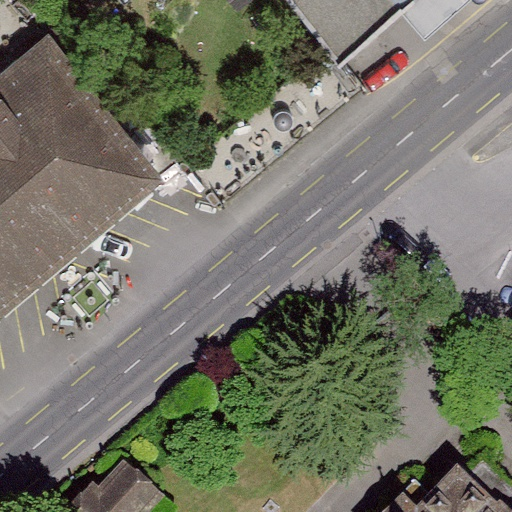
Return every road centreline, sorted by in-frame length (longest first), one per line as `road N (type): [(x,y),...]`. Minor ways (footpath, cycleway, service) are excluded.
road 1 (primary): [(0,471),(511,59)]
road 2 (unknown): [(378,168),(511,331)]
